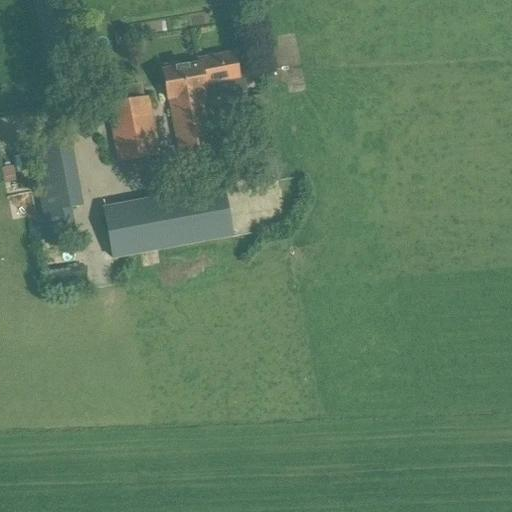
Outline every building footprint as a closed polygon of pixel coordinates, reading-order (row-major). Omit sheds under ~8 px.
[(201,66),(164,73),(169,102),(171,101),(180,151),(214,145),(205,94),(207,94),(206,88),(240,81),(235,54),(200,61),(201,66)] [(262,85),(241,89),(258,187),(280,183),(262,85)] [(150,99),(111,107),(121,164),(161,156),(150,99)] [(71,136),(30,143),(43,216),(84,208),(71,136)] [(224,187),(103,208),(112,263),(235,239),(224,187)] [(67,216),(46,220),(50,244),(71,240),(67,216)]
